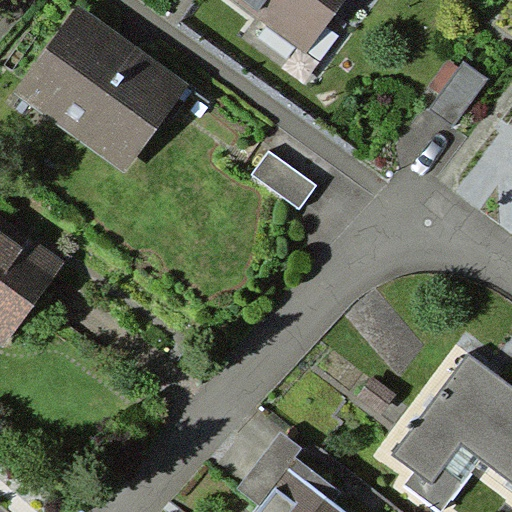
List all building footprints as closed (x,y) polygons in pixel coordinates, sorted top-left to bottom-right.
[(353,0),(221,0),(311,62),(353,0)] [(194,98),(83,17),(22,100),(132,181),(194,98)] [(72,270),(0,217),(0,352),(8,358),(72,270)] [(511,394),(472,366),(402,462),(436,487),(464,448),(511,482),(511,394)] [(344,511),(289,471),(258,511),(344,511)]
